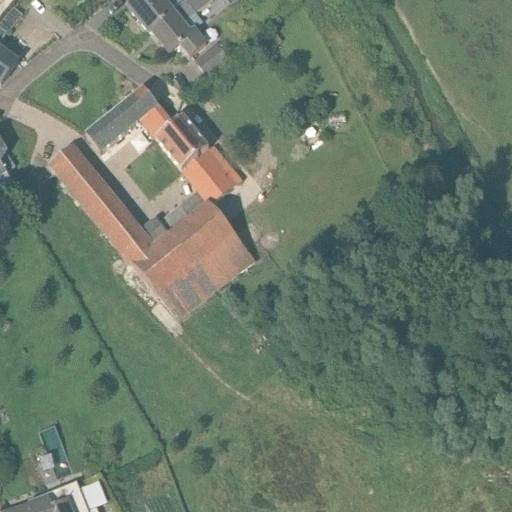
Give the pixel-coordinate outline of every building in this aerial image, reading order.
[(208,5),(214,0),(167,0),(163,3),(160,0),(139,0),(128,10),(149,37),(151,35),(186,6),(195,15),(196,16),(209,6),(208,5)] [(182,26),(195,15),(186,6),(151,35),(170,57),(180,49),(189,61),(206,47),(194,33),(190,36),(182,26)] [(17,66),(0,53),(0,46),(22,17),(13,10),(3,22),(3,23),(0,26),(0,88),(0,89),(17,66)] [(206,77),(226,61),(216,48),(196,65),(206,77)] [(141,124),(158,111),(143,92),(85,139),(100,157),(141,124)] [(196,194),(208,209),(209,210),(210,209),(236,188),(182,121),(173,129),(158,111),(141,124),(196,194)] [(141,152),(152,146),(145,134),(134,141),(141,152)] [(0,196),(14,188),(5,175),(14,169),(0,146),(0,196)] [(170,239),(169,239),(151,253),(70,151),(50,168),(157,300),(178,322),(214,294),(171,241),(170,239)] [(169,239),(170,239),(171,241),(214,294),(254,265),(254,264),(243,251),(233,239),(210,209),(209,210),(208,209),(196,194),(157,224),(162,230),(169,239)] [(59,431),(41,436),(48,455),(38,459),(48,489),(75,480),(59,431)] [(96,511),(95,511),(88,511),(79,488),(19,511),(17,511),(14,501),(0,506),(0,511),(96,511)]
